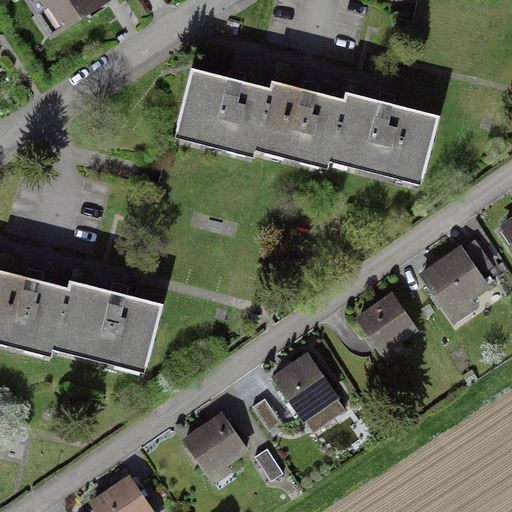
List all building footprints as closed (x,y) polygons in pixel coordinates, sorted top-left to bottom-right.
[(43,11),(56,32),(104,2),(103,0),(27,0),(37,15),(43,11)] [(329,164),(330,157),(421,180),(437,118),(391,107),(346,96),(344,103),(308,94),(272,85),(270,91),(230,82),(190,72),(175,133),(255,153),(256,146),(329,164)] [(511,222),(503,229),(511,242),(511,222)] [(489,268),(472,243),(422,278),(453,323),(474,308),(469,299),(484,289),(476,277),(489,268)] [(69,283),(67,290),(31,281),(0,273),(0,338),(53,352),(55,344),(145,367),(160,306),(115,294),(69,283)] [(391,299),(357,322),(379,353),(413,329),(391,299)] [(274,381),(301,420),(334,397),(313,367),(310,369),(304,360),(274,381)] [(263,400),(251,408),(268,433),(280,425),(263,400)] [(211,483),(248,457),(220,419),(183,445),(211,483)] [(269,483),(282,475),(268,454),(256,462),(269,483)] [(149,511),(129,481),(91,506),(95,511),(149,511)]
